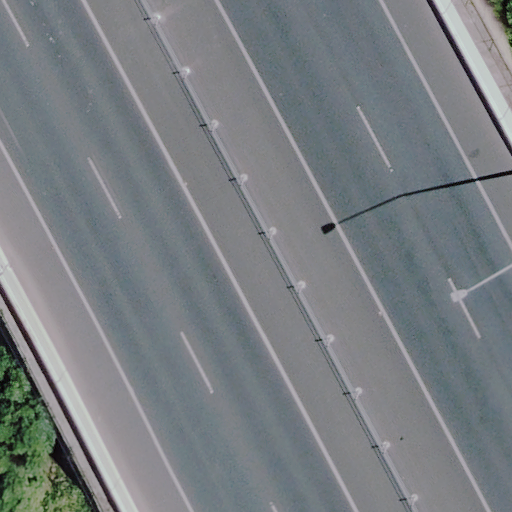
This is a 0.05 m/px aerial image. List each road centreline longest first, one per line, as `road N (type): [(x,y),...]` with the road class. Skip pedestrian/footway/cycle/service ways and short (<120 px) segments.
road 1 (motorway): [(299,511),(29,0)]
road 2 (motorway): [(275,0),(511,434)]
